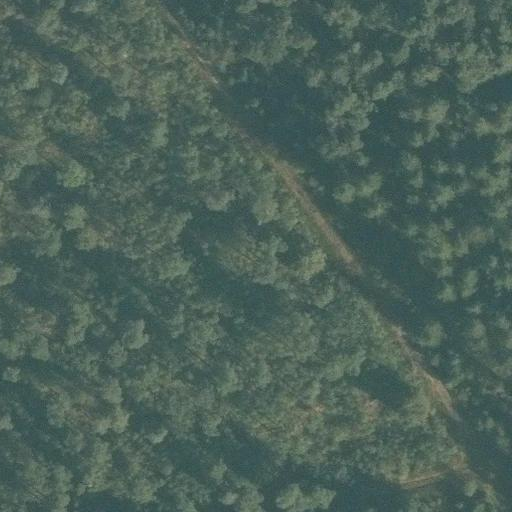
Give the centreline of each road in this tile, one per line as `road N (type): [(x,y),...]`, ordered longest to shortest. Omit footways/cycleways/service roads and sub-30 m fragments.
road 1 (track): [(169,0),(481,463)]
road 2 (track): [(214,511),(481,463)]
